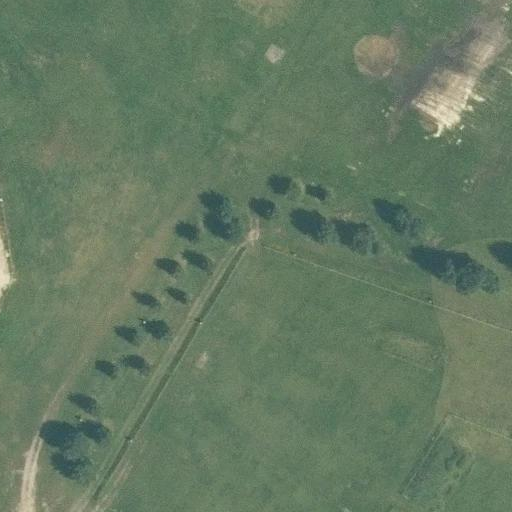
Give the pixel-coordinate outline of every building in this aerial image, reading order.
[(180,205),(193,187),(175,175),(163,192),(180,205)] [(27,331),(80,362),(161,224),(137,210),(129,223),(139,229),(126,250),(125,249),(108,277),(102,274),(87,298),(69,287),(81,265),(70,259),(27,331)] [(263,323),(276,309),(245,282),(233,297),(263,323)] [(210,330),(199,347),(232,368),(243,350),(210,330)] [(171,399),(163,418),(200,433),(208,413),(171,399)] [(149,442),(140,459),(174,479),(183,461),(149,442)] [(511,456),(499,449),(479,482),(496,492),(511,464),(511,456)]
